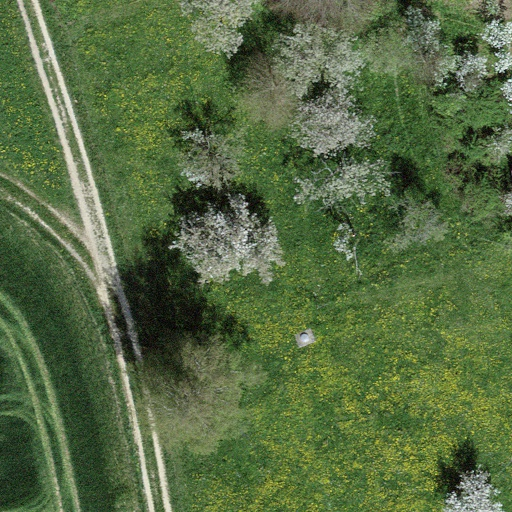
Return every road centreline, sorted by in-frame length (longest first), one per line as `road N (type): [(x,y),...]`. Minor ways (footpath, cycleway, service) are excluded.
road 1 (track): [(115,291),(37,0)]
road 2 (track): [(158,511),(115,291)]
road 3 (track): [(115,291),(63,233),(0,185)]
